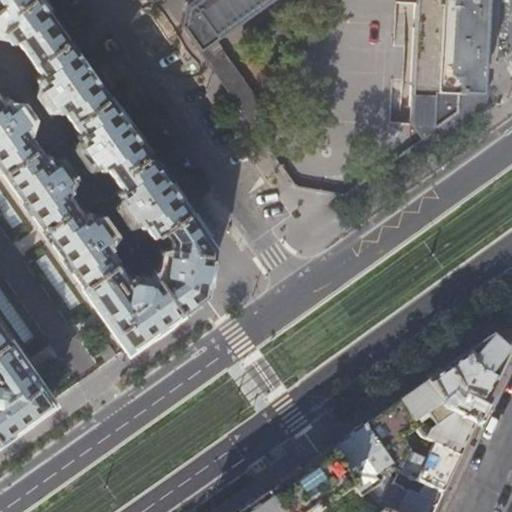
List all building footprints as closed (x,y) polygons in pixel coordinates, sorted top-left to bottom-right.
[(0,0),(0,437),(27,419),(26,418),(35,412),(52,401),(32,373),(0,327),(0,171),(56,251),(111,330),(125,349),(138,341),(165,321),(175,314),(204,293),(213,244),(186,206),(177,193),(148,152),(111,100),(75,49),(60,28),(44,5),(40,0),(0,0)] [(204,44),(266,0),(416,0),(413,59),(410,126),(422,139),(438,128),(436,125),(445,119),(456,111),(457,90),(480,91),(485,0),(186,0),(181,26),(211,69),(220,63),(204,44)] [(450,364),(424,382),(444,411),(473,426),(509,353),(489,337),(460,358),(450,364)] [(410,392),(396,403),(415,431),(420,438),(424,439),(458,456),(473,426),(444,411),(424,382),(410,392)] [(378,415),(361,427),(392,471),(397,473),(410,480),(416,483),(440,495),(458,456),(424,439),(420,447),(417,448),(415,452),(417,456),(424,459),(422,462),(408,455),(403,448),(409,444),(405,438),(415,431),(396,403),(378,415)] [(341,442),(326,452),(364,506),(376,511),(377,511),(397,473),(392,471),(361,427),(344,439),(341,442)] [(295,474),(263,497),(273,511),(376,511),(364,506),(326,452),(295,474)] [(407,488),(410,480),(397,473),(377,511),(431,511),(440,495),(416,483),(412,490),(407,488)] [(273,511),(263,497),(241,511),(273,511)]
